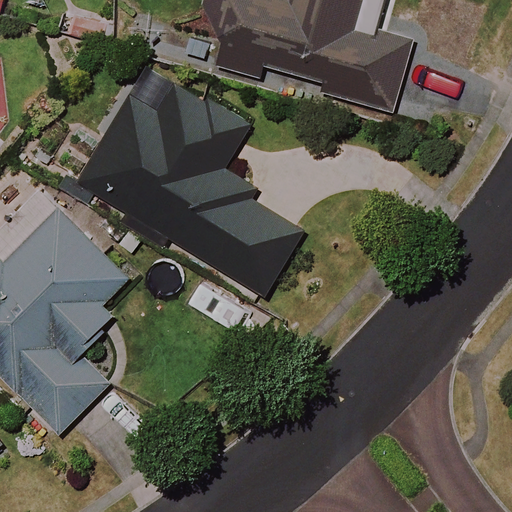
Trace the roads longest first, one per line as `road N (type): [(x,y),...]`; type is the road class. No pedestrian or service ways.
road 1 (residential): [(511,218),(342,409)]
road 2 (residential): [(342,409),(218,511)]
road 3 (residential): [(342,409),(434,511)]
